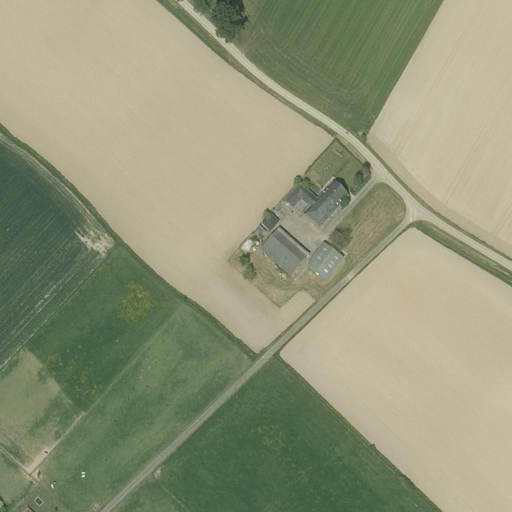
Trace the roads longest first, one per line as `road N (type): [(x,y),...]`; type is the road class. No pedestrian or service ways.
road 1 (unknown): [(418,209),(104,511)]
road 2 (unclassified): [(511,268),(427,218),(327,120),(273,88),(176,0)]
